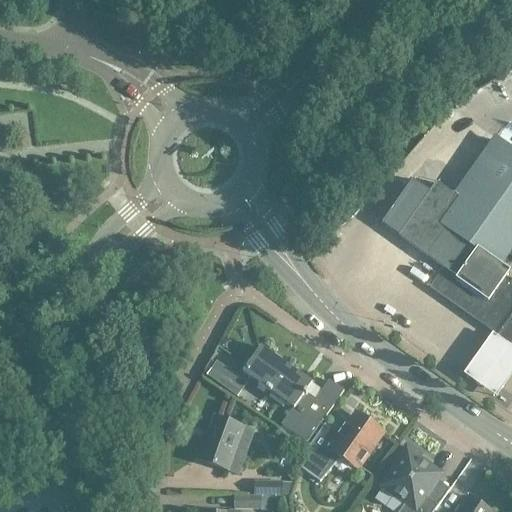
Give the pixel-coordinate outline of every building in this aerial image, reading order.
[(453,196),(453,197),(435,224),(448,233),(429,259),(445,270),(427,296),(490,341),(511,309),(511,286),(503,280),(508,273),(500,268),(511,250),(511,153),(500,144),(460,201),(453,196)] [(400,239),(429,259),(448,233),(435,224),(453,197),(437,186),(400,239)] [(511,314),(495,339),(511,351),(511,314)] [(501,399),(511,383),(511,344),(496,334),(467,375),(501,399)] [(281,426),(291,433),(306,444),(343,391),(328,381),(314,401),(306,395),(307,392),(306,391),(311,384),(260,348),(241,374),(292,409),(281,426)] [(226,369),(216,362),(207,375),(217,382),(226,369)] [(303,455),(305,456),(299,469),(319,483),(341,457),(356,469),(381,435),(355,416),(346,429),(344,427),(337,436),(323,426),(303,455)] [(209,431),(197,463),(228,474),(244,429),(217,419),(212,432),(209,431)] [(433,511),(437,507),(424,497),(439,476),(418,461),(420,458),(406,448),(395,462),(399,465),(382,488),(405,504),(399,511),(433,511)] [(256,483),(256,497),(259,497),(262,497),(284,498),(284,483),(256,483)] [(258,511),(261,511),(262,497),(259,497),(256,497),(256,498),(235,497),(235,511),(258,511)] [(488,511),(468,498),(458,511),(488,511)]
